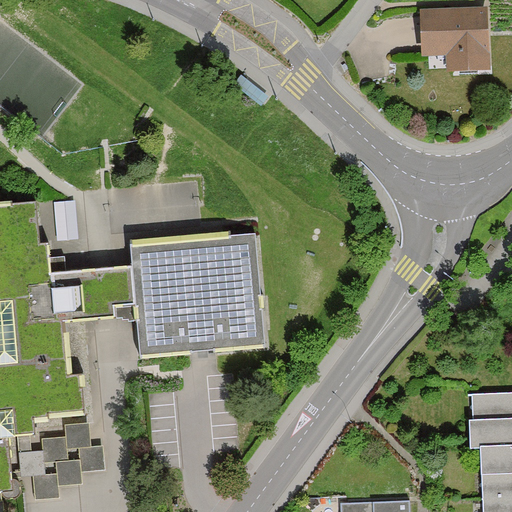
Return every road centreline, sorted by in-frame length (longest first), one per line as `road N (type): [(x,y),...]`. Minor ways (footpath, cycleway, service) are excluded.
road 1 (residential): [(444,190),(433,258),(248,511)]
road 2 (residential): [(444,190),(397,166),(313,88)]
road 3 (residential): [(304,79),(286,76),(213,28),(194,2)]
